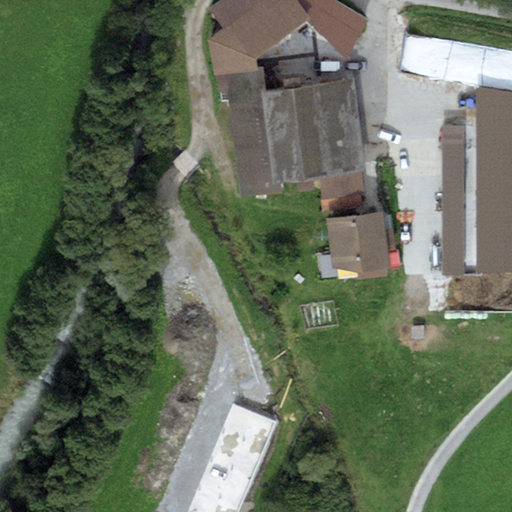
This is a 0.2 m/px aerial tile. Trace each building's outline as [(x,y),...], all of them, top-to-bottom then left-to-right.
[(226,25),(259,1),(257,0),(217,0),(212,4),(226,25)] [(260,100),(255,64),(254,51),(308,12),(298,0),(260,0),(259,1),(226,25),(212,36),(217,68),(229,67),(244,191),(279,186),(277,173),(320,168),(323,193),(358,188),(363,187),(360,163),(361,162),(349,78),(266,88),(268,99),(260,100)] [(511,89),(481,84),(481,264),(511,264),(511,89)] [(464,271),(463,122),(443,123),(443,271),(464,271)] [(360,201),(358,188),(323,193),(325,205),(360,201)] [(381,229),(379,211),(332,216),(338,275),(385,270),(382,245),(392,244),(390,228),(381,229)]
